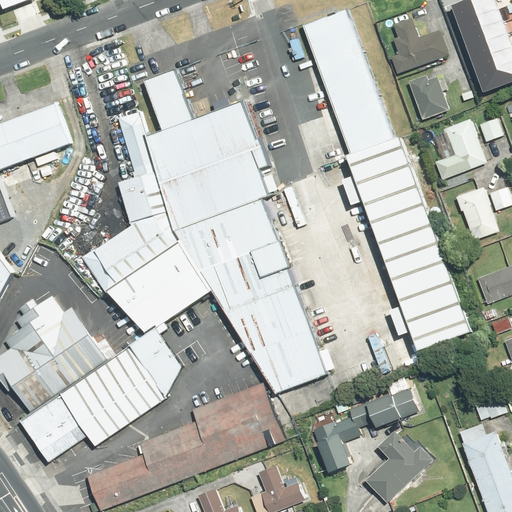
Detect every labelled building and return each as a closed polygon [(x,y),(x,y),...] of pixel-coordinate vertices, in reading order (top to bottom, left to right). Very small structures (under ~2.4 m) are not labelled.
[(0,0),(0,3),(2,10),(29,0),(0,0)] [(465,0),(453,4),(484,91),(511,81),(511,48),(494,0),(465,0)] [(466,328),(351,9),(307,24),(352,148),(354,154),(423,344),(466,328)] [(398,54),(391,57),(397,73),(449,55),(440,30),(419,38),(412,18),(395,24),(399,37),(392,39),(398,54)] [(206,293),(284,395),(339,374),(260,197),(273,189),(248,105),(194,117),(179,69),(145,81),(153,104),(123,115),(137,170),(121,178),(132,217),(86,251),(148,329),(206,293)] [(449,90),(444,74),(429,79),(427,74),(409,80),(421,120),(450,111),(444,91),(449,90)] [(60,103),(0,123),(0,219),(10,216),(0,191),(0,167),(74,139),(60,103)] [(497,118),(479,125),(486,143),(504,136),(497,118)] [(471,119),(446,128),(455,155),(435,161),(441,180),(487,164),(471,119)] [(511,195),(509,186),(489,194),(495,209),(511,202),(511,195)] [(463,210),(472,239),(489,234),(492,243),(502,240),(485,187),(456,196),(461,211),(463,210)] [(507,224),(501,226),(503,233),(511,229),(511,212),(504,215),(507,224)] [(0,311),(17,276),(0,252),(0,311)] [(353,253),(341,257),(345,268),(357,264),(353,253)] [(355,299),(340,261),(331,264),(346,302),(355,299)] [(511,266),(479,278),(488,303),(511,294),(511,266)] [(365,288),(374,315),(389,309),(393,308),(383,281),(365,288)] [(117,358),(77,298),(38,324),(45,335),(4,363),(37,412),(117,358)] [(383,341),(399,336),(391,315),(376,321),(383,341)] [(511,326),(508,316),(492,322),(497,334),(511,328),(511,326)] [(161,328),(69,395),(96,436),(103,445),(169,397),(184,367),(161,328)] [(360,366),(353,372),(358,378),(354,382),(363,393),(375,383),(360,366)] [(391,394),(350,409),(353,416),(335,423),(342,441),(419,413),(406,376),(387,383),(391,394)] [(91,478),(103,508),(285,438),(268,393),(257,386),(194,410),(198,422),(140,444),(145,457),(91,478)] [(501,392),(474,402),(481,421),(508,411),(501,392)] [(96,436),(69,395),(30,420),(57,461),(96,436)] [(342,441),(335,423),(312,431),(326,471),(350,463),(342,441)] [(482,423),(460,431),(464,442),(461,443),(486,511),(511,511),(511,473),(496,430),(486,434),(482,423)] [(435,457),(412,434),(405,441),(395,430),(377,447),(388,458),(365,481),(388,504),(435,457)] [(266,492),(253,497),(258,511),(269,511),(305,499),(298,480),(284,485),(276,464),(258,471),(266,492)] [(225,509),(217,487),(197,494),(203,511),(241,511),(238,504),(225,509)]
